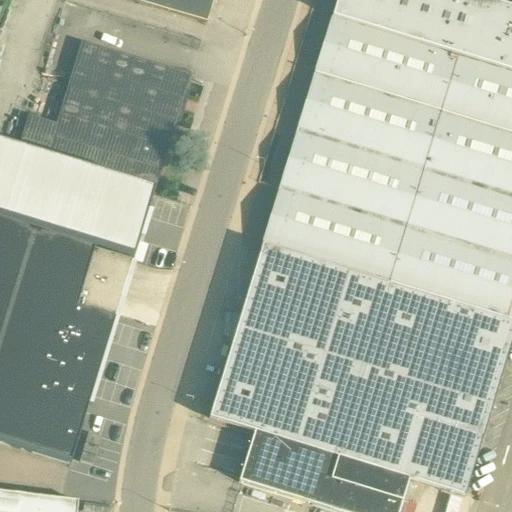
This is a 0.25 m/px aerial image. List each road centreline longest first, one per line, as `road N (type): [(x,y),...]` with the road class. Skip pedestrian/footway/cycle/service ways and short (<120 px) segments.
road 1 (unclassified): [(135,511),(150,425),(280,0)]
road 2 (unknown): [(144,463),(330,511)]
road 3 (unknown): [(463,511),(511,395)]
